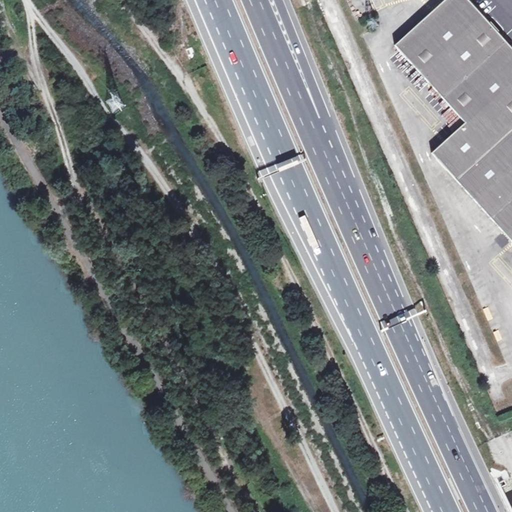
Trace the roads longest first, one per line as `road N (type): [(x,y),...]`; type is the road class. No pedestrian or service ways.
road 1 (track): [(25,0),(190,227),(335,511)]
road 2 (motorway): [(217,0),(443,511)]
road 3 (track): [(35,17),(36,75),(82,197),(233,468),(233,501)]
road 4 (track): [(275,394),(225,360),(104,170),(57,130)]
road 5 (motorway): [(483,511),(355,222)]
road 6 (motorway): [(355,222),(260,0)]
road 7 (motorway): [(355,222),(332,134),(278,0)]
